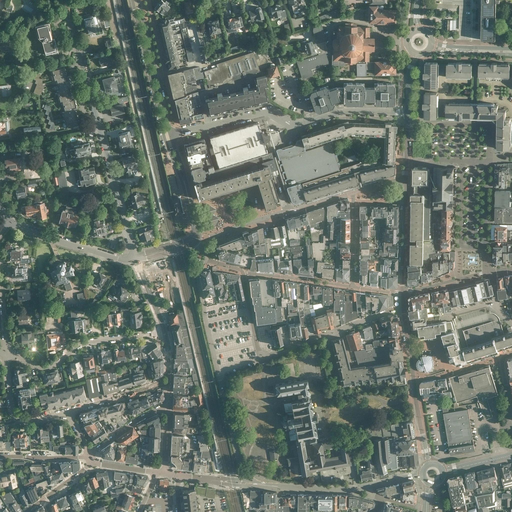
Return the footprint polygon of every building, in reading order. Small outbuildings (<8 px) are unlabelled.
[(159,10),(165,3),(161,0),(161,1),(160,0),(156,0),(153,4),(156,7),(155,8),(158,11),(159,10)] [(288,0),(291,10),(293,10),(295,19),(303,17),(302,15),(307,14),(305,6),(306,6),(304,0),(288,0)] [(499,0),(481,0),(481,40),(495,40),(496,2),(500,2),(499,0)] [(166,1),(165,3),(159,10),(161,11),(160,11),(160,13),(162,14),(164,14),(170,7),(167,4),(168,3),(166,1)] [(189,13),(194,12),(192,5),(191,5),(191,2),(185,3),(186,7),(185,7),(186,15),(189,14),(189,13)] [(274,19),(286,16),(285,10),(281,11),(280,6),(279,5),(278,4),(276,4),(276,6),(276,7),(271,9),(274,19)] [(377,23),(387,23),(387,22),(395,22),(395,19),(396,19),(396,10),(377,10),(377,7),(369,6),(369,22),(377,22),(377,23)] [(257,20),(259,20),(259,18),(263,17),(261,8),(259,7),(256,7),(256,9),(256,10),(254,10),(254,8),(253,8),(250,8),(249,10),(252,20),(256,19),(257,20)] [(319,17),(321,23),(341,15),(338,9),(319,17)] [(91,16),(90,14),(89,14),(84,15),(84,16),(85,19),(84,19),(85,23),(84,23),(85,26),(98,23),(100,22),(101,22),(99,15),(93,16),(93,15),(91,16)] [(234,18),(236,28),(237,32),(239,32),(238,28),(239,28),(239,26),(243,25),(241,16),(240,16),(240,14),(236,14),(237,17),(234,18)] [(186,19),(185,15),(175,17),(175,16),(166,18),(166,20),(163,20),(163,21),(159,22),(160,27),(183,22),(185,21),(185,19),(186,19)] [(236,28),(236,27),(234,18),(231,18),(230,16),(227,17),(227,19),(229,28),(233,28),(234,29),(235,35),(236,34),(237,40),(239,40),(238,34),(237,34),(237,31),(236,28)] [(207,22),(210,32),(208,32),(207,30),(204,31),(208,47),(213,45),(212,39),(215,38),(214,33),(221,32),(218,20),(207,22)] [(187,26),(185,21),(183,22),(160,27),(161,32),(176,29),(179,28),(179,26),(176,27),(175,26),(180,24),(181,28),(187,26)] [(98,23),(85,26),(86,29),(87,29),(88,33),(89,33),(89,34),(96,32),(96,31),(97,31),(97,30),(102,29),(100,22),(98,23)] [(42,42),(46,55),(58,52),(54,38),(53,39),(49,23),(35,26),(38,38),(39,38),(42,42)] [(353,24),(353,23),(349,23),(349,24),(345,24),(345,26),(339,26),(339,28),(338,30),(336,32),(333,31),(333,40),(332,42),(332,44),(333,46),(332,65),(344,65),(344,63),(348,63),(348,64),(352,64),(357,64),(357,76),(367,76),(367,68),(375,68),(375,74),(395,74),(395,68),(394,68),(394,62),(389,62),(389,61),(379,62),(369,62),(369,54),(370,54),(371,53),(372,53),(372,52),(372,51),(372,50),(374,50),(374,38),(369,38),(369,27),(356,27),(356,24),(353,24)] [(302,78),(313,75),(311,69),(328,63),(325,53),(323,45),(325,44),(324,41),(326,41),(321,24),(313,27),(313,30),(315,42),(318,53),(311,55),(297,59),(302,78)] [(180,30),(179,29),(176,29),(161,32),(162,37),(177,34),(177,31),(180,30)] [(180,33),(177,34),(162,37),(163,42),(183,38),(189,36),(188,31),(185,32),(182,33),(180,33)] [(274,49),(288,44),(285,37),(271,41),(274,49)] [(110,38),(105,40),(107,48),(113,47),(110,38)] [(182,40),(184,39),(183,38),(163,42),(165,48),(180,44),(183,43),(182,40)] [(9,41),(9,39),(2,39),(2,40),(0,39),(0,49),(9,49),(13,49),(13,40),(9,41)] [(311,55),(318,53),(315,42),(312,43),(312,41),(307,42),(307,39),(299,42),(302,52),(307,51),(307,54),(311,53),(311,55)] [(180,46),(180,44),(165,48),(166,53),(182,49),(181,46),(180,46)] [(208,59),(209,58),(206,45),(199,47),(202,60),(201,61),(202,63),(208,61),(208,59)] [(182,49),(166,53),(167,58),(182,54),(185,54),(184,48),(182,49)] [(115,63),(112,52),(107,53),(107,52),(102,53),(104,58),(100,59),(102,67),(115,63)] [(256,59),(253,52),(217,64),(218,67),(201,73),(199,67),(193,68),(168,74),(171,85),(196,79),(206,77),(208,84),(205,85),(206,89),(260,71),(256,59)] [(182,54),(167,58),(165,58),(166,63),(183,59),(182,54)] [(289,61),(288,58),(282,59),(281,56),(275,58),(278,65),(289,61)] [(186,59),(183,59),(166,63),(167,69),(174,67),(175,69),(188,65),(186,59)] [(424,72),(424,86),(425,86),(425,87),(438,88),(438,86),(439,86),(439,64),(438,64),(438,62),(425,62),(425,64),(424,64),(424,72)] [(457,63),(449,63),(449,64),(447,64),(447,76),(448,76),(448,77),(471,78),(471,77),(472,77),(472,64),(471,64),(471,63),(462,63),(457,62),(457,63)] [(480,64),(479,64),(479,76),(480,76),(480,77),(487,77),(487,79),(502,79),(502,77),(509,78),(509,77),(510,77),(510,65),(509,65),(509,64),(497,63),(492,63),(480,63),(480,64)] [(52,75),(65,72),(65,71),(66,70),(65,69),(64,68),(64,66),(51,70),(52,75)] [(280,78),(276,66),(269,68),(266,69),(268,75),(269,74),(270,78),(280,78)] [(65,72),(52,75),(54,80),(56,80),(67,77),(66,75),(67,74),(66,73),(65,72)] [(269,81),(269,75),(256,78),(253,79),(255,88),(247,90),(247,87),(242,89),(243,91),(242,92),(242,93),(236,94),(236,93),(230,94),(230,96),(224,97),(223,96),(222,96),(222,93),(217,94),(218,97),(205,100),(209,115),(269,101),(266,88),(268,88),(267,82),(269,81)] [(69,76),(67,77),(56,80),(57,85),(70,82),(70,81),(70,80),(70,79),(69,79),(69,76)] [(114,78),(114,77),(114,76),(103,79),(106,92),(111,91),(111,93),(117,91),(117,89),(116,83),(120,82),(119,77),(114,78)] [(174,98),(197,89),(196,85),(197,85),(196,79),(171,85),(174,98)] [(70,82),(57,85),(58,90),(69,88),(71,87),(71,85),(71,84),(71,83),(70,82)] [(316,114),(335,107),(334,103),(339,101),(344,101),(344,105),(364,105),(365,101),(374,101),(374,105),(395,105),(395,83),(374,83),(374,87),(365,87),(365,83),(344,83),(344,88),(337,88),(329,90),(328,86),(309,92),(316,114)] [(69,88),(58,90),(57,91),(58,96),(71,93),(71,92),(71,91),(71,90),(70,90),(69,88)] [(189,100),(197,99),(200,98),(198,92),(193,94),(174,100),(175,100),(176,104),(182,103),(182,102),(186,101),(189,101),(189,100)] [(424,94),(424,102),(423,102),(423,108),(424,108),(423,116),(425,116),(425,118),(437,118),(437,116),(438,116),(439,94),(437,94),(437,93),(425,92),(425,94),(424,94)] [(59,102),(72,98),(72,96),(72,95),(72,94),(71,93),(58,96),(59,102)] [(112,115),(124,112),(122,103),(129,102),(127,96),(117,99),(118,103),(114,104),(115,106),(110,108),(112,115)] [(72,98),(59,102),(61,101),(63,106),(76,103),(75,103),(76,102),(76,100),(75,100),(74,98),(72,98)] [(191,103),(190,103),(187,104),(186,101),(182,102),(182,103),(176,104),(176,105),(178,110),(183,109),(183,108),(192,106),(191,103)] [(76,103),(63,106),(64,112),(62,112),(75,109),(77,109),(76,106),(77,105),(77,104),(76,103)] [(478,118),(478,103),(476,103),(449,103),(449,104),(446,104),(446,117),(449,117),(449,118),(458,118),(458,119),(463,119),(463,118),(476,118),(478,118)] [(478,103),(478,118),(493,119),(497,122),(496,145),(497,145),(497,149),(510,149),(511,123),(510,123),(510,118),(506,118),(506,110),(498,110),(498,105),(495,105),(495,104),(478,103)] [(76,111),(75,109),(62,112),(64,118),(76,114),(77,113),(77,111),(76,111)] [(179,118),(194,115),(193,110),(178,113),(179,118)] [(194,115),(179,118),(180,123),(180,124),(182,123),(204,118),(203,113),(194,115)] [(76,114),(64,118),(65,123),(78,119),(78,118),(78,117),(77,116),(76,114)] [(66,128),(79,125),(79,123),(79,122),(79,121),(78,120),(78,119),(65,123),(63,124),(64,129),(66,128)] [(396,125),(393,125),(393,123),(390,123),(390,122),(384,122),(384,125),(345,123),(301,137),(302,139),(297,140),(294,146),(282,150),(280,148),(277,150),(276,150),(276,151),(279,160),(280,164),(280,165),(281,166),(282,169),(283,172),(282,173),(283,173),(285,179),(285,180),(286,181),(288,187),(287,187),(287,188),(288,193),(289,194),(291,201),(293,202),(295,203),(305,199),(306,200),(306,201),(312,199),(311,198),(358,185),(357,182),(361,181),(362,182),(394,174),(394,163),(383,163),(379,163),(379,161),(372,160),(371,159),(341,169),(332,140),(347,135),(351,134),(384,135),(383,157),(394,157),(395,131),(396,131),(396,125)] [(219,168),(248,159),(268,153),(265,145),(267,144),(266,142),(267,141),(270,140),(268,133),(265,134),(265,133),(264,133),(264,132),(261,133),(260,128),(258,123),(210,137),(213,147),(209,148),(211,153),(214,152),(219,168)] [(120,142),(131,139),(129,131),(123,132),(122,132),(122,131),(121,131),(120,131),(119,131),(119,132),(118,132),(118,133),(118,134),(120,142)] [(285,189),(287,188),(287,187),(288,187),(286,181),(285,180),(285,179),(283,173),(282,173),(283,172),(282,169),(281,166),(280,165),(280,164),(279,160),(276,151),(274,145),(270,132),(269,133),(268,133),(270,140),(275,155),(273,156),(273,159),(277,169),(283,189),(285,189)] [(131,139),(120,142),(119,142),(120,147),(121,146),(122,150),(127,148),(126,148),(133,146),(131,139)] [(200,153),(207,151),(206,146),(204,139),(192,142),(185,145),(187,155),(197,152),(200,151),(200,153)] [(84,144),(84,142),(83,141),(80,142),(79,143),(79,145),(74,146),(75,149),(74,150),(74,149),(69,150),(71,158),(76,157),(75,155),(76,155),(77,158),(83,156),(82,155),(91,153),(90,149),(92,149),(91,146),(90,146),(89,143),(84,144)] [(197,152),(187,155),(189,165),(193,164),(193,163),(204,160),(203,158),(209,157),(207,151),(200,153),(200,151),(197,152)] [(268,153),(248,159),(251,168),(207,181),(206,179),(204,180),(205,182),(202,183),(201,181),(195,183),(195,185),(199,200),(258,182),(258,184),(266,209),(267,211),(271,209),(276,208),(275,206),(280,204),(270,173),(272,172),(271,170),(277,169),(273,159),(273,156),(272,153),(268,154),(268,153)] [(140,165),(140,164),(140,162),(139,162),(139,161),(136,162),(136,163),(135,163),(134,158),(133,158),(133,155),(126,157),(127,160),(123,161),(125,166),(126,166),(126,167),(125,167),(125,168),(125,170),(126,171),(127,171),(128,175),(129,175),(131,175),(132,173),(131,170),(139,168),(138,166),(140,165)] [(16,158),(15,157),(14,157),(14,158),(14,159),(6,160),(8,170),(10,170),(11,175),(17,174),(16,169),(19,169),(19,172),(24,171),(23,167),(24,167),(22,157),(21,158),(21,157),(16,158)] [(207,165),(190,169),(194,182),(210,177),(208,172),(209,171),(214,170),(211,158),(208,159),(206,161),(207,161),(207,165)] [(207,161),(206,161),(206,159),(204,160),(193,163),(193,164),(189,165),(190,169),(207,165),(207,161)] [(495,166),(495,175),(497,175),(497,174),(511,174),(511,163),(510,164),(504,164),(500,164),(500,165),(497,165),(497,166),(495,166)] [(413,195),(432,195),(432,182),(430,180),(429,180),(429,170),(428,170),(428,168),(426,168),(427,167),(421,167),(420,166),(420,167),(419,167),(414,167),(414,169),(413,169),(413,170),(411,170),(411,174),(411,179),(411,182),(411,184),(413,184),(413,185),(413,195)] [(95,173),(94,167),(86,168),(86,167),(83,168),(83,169),(76,170),(77,176),(79,176),(80,180),(77,180),(78,186),(86,185),(88,185),(88,184),(96,183),(94,173),(95,173)] [(41,179),(39,168),(32,170),(34,180),(41,179)] [(433,209),(439,209),(453,209),(453,194),(454,194),(454,193),(453,193),(454,183),(454,182),(454,173),(454,168),(449,168),(434,168),(433,209)] [(61,193),(69,191),(64,171),(57,172),(61,193)] [(312,199),(306,201),(306,202),(306,203),(395,177),(395,175),(394,174),(362,182),(361,181),(357,182),(358,185),(311,198),(312,199)] [(41,181),(41,179),(34,180),(27,181),(28,185),(19,186),(19,188),(16,188),(17,195),(18,199),(22,198),(22,197),(27,196),(27,197),(30,197),(29,189),(30,188),(30,186),(38,185),(37,182),(41,181)] [(145,193),(148,192),(146,185),(131,189),(133,196),(132,196),(133,200),(132,200),(133,203),(131,203),(133,207),(134,207),(140,205),(144,204),(143,200),(146,200),(145,193)] [(511,196),(510,196),(510,191),(495,191),(495,207),(510,207),(510,201),(511,201),(511,196)] [(289,194),(288,193),(291,201),(295,203),(306,200),(305,199),(295,203),(293,202),(291,201),(289,194)] [(178,196),(178,195),(172,197),(176,216),(182,215),(182,214),(185,213),(181,196),(178,196)] [(436,253),(433,241),(433,240),(433,239),(431,239),(432,195),(413,195),(412,244),(410,244),(410,264),(410,265),(422,264),(428,263),(431,263),(431,262),(430,262),(429,254),(436,253)] [(338,212),(349,212),(348,199),(343,199),(343,200),(340,201),(338,201),(338,203),(338,212)] [(36,202),(38,217),(39,217),(39,218),(42,218),(42,217),(46,216),(46,214),(49,214),(48,209),(46,210),(45,204),(44,205),(44,203),(42,203),(42,201),(36,202)] [(38,217),(36,202),(34,203),(34,204),(29,204),(29,205),(22,207),(24,215),(34,213),(34,216),(33,217),(35,219),(36,217),(38,217)] [(337,223),(337,218),(337,215),(338,215),(338,212),(338,203),(327,206),(327,209),(327,218),(327,221),(328,221),(334,221),(333,223),(337,223)] [(212,217),(213,215),(213,214),(214,211),(213,207),(208,205),(204,212),(210,216),(212,217)] [(389,205),(389,206),(359,205),(359,212),(370,212),(370,216),(370,219),(379,219),(378,225),(378,226),(398,226),(398,206),(389,205)] [(66,226),(72,208),(67,206),(65,210),(63,209),(62,211),(61,214),(57,214),(55,220),(60,222),(59,224),(66,226)] [(320,234),(322,234),(323,229),(324,220),(324,210),(324,207),(306,212),(306,213),(309,223),(309,225),(310,228),(311,233),(312,241),(319,241),(320,234)] [(511,207),(510,207),(495,207),(495,222),(511,222),(511,207)] [(78,224),(80,220),(78,219),(79,216),(78,216),(78,214),(76,213),(76,212),(75,211),(76,209),(72,208),(66,226),(71,228),(72,227),(73,225),(75,225),(76,223),(78,224)] [(304,229),(307,228),(310,228),(309,225),(309,223),(306,213),(300,215),(303,228),(304,229)] [(94,227),(105,224),(102,214),(96,216),(97,218),(94,219),(94,220),(88,221),(89,225),(93,224),(94,227)] [(212,217),(210,216),(206,221),(214,226),(217,220),(216,216),(213,215),(212,217)] [(298,234),(299,237),(304,236),(304,231),(304,229),(303,228),(300,215),(294,217),(297,229),(298,234)] [(297,229),(294,217),(293,217),(285,219),(289,233),(288,235),(289,239),(289,240),(290,245),(299,244),(299,238),(298,237),(299,237),(298,234),(297,229)] [(340,223),(337,223),(333,223),(334,221),(328,221),(327,230),(336,230),(336,227),(336,225),(340,225),(340,223)] [(154,225),(153,222),(146,224),(147,228),(139,231),(140,234),(141,234),(143,240),(144,243),(151,240),(150,238),(150,237),(154,236),(152,230),(155,229),(154,225)] [(290,246),(290,245),(289,240),(289,239),(287,240),(284,225),(282,225),(283,223),(282,222),(280,226),(279,226),(279,227),(278,227),(280,243),(281,247),(281,248),(284,248),(286,247),(290,246)] [(105,224),(94,227),(93,228),(92,228),(93,230),(91,230),(90,232),(91,235),(92,236),(94,235),(94,236),(98,235),(103,234),(107,232),(106,228),(108,228),(107,225),(105,225),(105,224)] [(280,243),(278,227),(276,227),(276,226),(271,226),(271,227),(271,228),(269,228),(270,237),(271,248),(278,247),(281,247),(280,243)] [(397,241),(397,232),(397,228),(396,227),(383,227),(382,241),(397,241)] [(507,227),(495,227),(495,240),(511,240),(511,237),(511,229),(507,230),(507,227)] [(264,238),(263,228),(257,230),(259,242),(259,244),(260,251),(263,270),(268,271),(266,255),(266,251),(264,238)] [(251,232),(249,233),(247,230),(242,232),(243,235),(247,244),(247,245),(249,244),(249,243),(253,242),(253,240),(251,232)] [(253,244),(259,244),(259,242),(257,230),(251,232),(253,240),(253,242),(253,244)] [(336,234),(336,232),(336,230),(327,230),(327,234),(329,239),(333,239),(333,235),(334,235),(334,234),(336,234)] [(243,235),(238,237),(242,246),(243,246),(244,247),(246,246),(246,245),(247,244),(243,235)] [(242,246),(238,237),(233,239),(237,248),(238,247),(239,248),(241,248),(241,247),(242,246)] [(274,271),(273,259),(272,254),(272,249),(271,248),(270,237),(264,238),(266,251),(266,255),(268,271),(274,271)] [(312,257),(311,244),(310,245),(310,238),(305,238),(306,245),(307,255),(307,258),(308,266),(307,266),(308,270),(307,270),(307,276),(314,276),(312,257)] [(237,248),(233,239),(228,241),(231,248),(232,248),(233,248),(234,248),(235,249),(237,248)] [(340,257),(342,257),(349,257),(349,252),(349,248),(349,241),(340,241),(336,241),(336,247),(338,247),(340,248),(340,257)] [(397,257),(397,252),(397,242),(379,241),(379,242),(379,244),(379,245),(379,256),(393,257),(393,256),(394,256),(394,257),(397,257)] [(311,244),(312,257),(317,257),(317,260),(314,260),(315,277),(321,278),(321,277),(321,278),(322,265),(323,265),(324,261),(324,254),(325,249),(325,242),(320,242),(312,243),(312,244),(311,244)] [(495,245),(494,247),(493,262),(495,264),(504,262),(504,257),(504,242),(498,242),(498,245),(499,245),(499,247),(498,245),(495,245)] [(253,244),(255,254),(255,255),(256,269),(263,270),(260,251),(259,244),(253,244)] [(227,251),(227,249),(226,248),(219,246),(219,245),(215,246),(215,247),(214,247),(214,248),(215,249),(215,250),(216,250),(217,250),(217,254),(217,255),(217,256),(217,257),(218,257),(222,258),(223,255),(227,251)] [(302,266),(300,251),(300,246),(300,245),(290,246),(290,247),(291,252),(292,252),(293,259),(293,263),(294,264),(295,274),(302,275),(301,266),(302,266)] [(307,276),(307,270),(308,270),(307,266),(308,266),(307,258),(307,255),(306,245),(300,246),(300,251),(302,266),(301,266),(302,275),(307,276)] [(285,260),(287,273),(293,273),(294,274),(291,252),(290,247),(290,246),(286,247),(284,248),(286,259),(285,260)] [(276,271),(281,272),(278,249),(278,247),(271,248),(272,249),(272,250),(272,254),(273,259),(274,258),(276,271)] [(278,249),(281,272),(287,273),(285,260),(286,259),(284,248),(281,248),(281,247),(278,247),(278,249)] [(15,263),(19,263),(25,263),(29,262),(32,262),(32,258),(29,258),(23,258),(22,255),(23,255),(23,252),(22,251),(20,252),(20,249),(19,249),(19,248),(15,249),(15,250),(11,250),(12,252),(11,252),(11,259),(15,259),(15,263)] [(229,251),(227,251),(223,255),(222,258),(227,260),(229,255),(230,255),(231,250),(229,250),(229,251)] [(233,251),(231,250),(230,255),(229,255),(227,260),(233,262),(235,252),(235,253),(233,252),(233,251)] [(439,276),(438,252),(441,252),(441,251),(440,251),(440,250),(436,250),(437,253),(430,254),(431,262),(433,262),(433,265),(433,278),(439,276)] [(235,252),(233,262),(239,263),(242,251),(240,251),(239,252),(238,252),(235,252)] [(242,251),(239,263),(244,265),(247,254),(244,253),(244,252),(242,251)] [(324,261),(323,265),(322,265),(321,278),(327,278),(332,279),(333,273),(334,259),(329,259),(330,254),(324,254),(324,261)] [(393,259),(393,257),(390,257),(390,258),(381,258),(380,268),(380,271),(387,271),(397,271),(397,270),(397,259),(393,259)] [(67,267),(65,263),(65,262),(64,261),(63,262),(60,264),(57,265),(59,268),(54,270),(54,271),(51,272),(53,278),(55,277),(57,283),(63,280),(66,288),(67,291),(72,289),(67,276),(74,274),(73,271),(74,270),(74,268),(72,267),(71,268),(71,265),(67,267)] [(24,268),(23,267),(17,268),(17,266),(13,267),(13,272),(13,274),(12,274),(12,275),(12,277),(13,278),(19,277),(20,278),(22,278),(23,277),(25,277),(25,273),(24,273),(24,271),(24,270),(24,268)] [(205,297),(216,295),(209,269),(199,271),(205,297)] [(422,269),(416,270),(408,271),(408,278),(419,277),(419,272),(422,271),(422,269)] [(222,288),(222,287),(223,287),(222,283),(225,282),(223,272),(212,271),(215,284),(216,289),(218,295),(218,296),(219,296),(219,298),(222,297),(223,298),(221,298),(222,303),(225,302),(229,302),(226,290),(224,291),(223,288),(222,288)] [(365,273),(359,272),(359,281),(360,283),(367,284),(367,271),(365,271),(365,273)] [(378,271),(378,272),(378,276),(379,276),(379,286),(387,287),(387,271),(380,271),(378,271)] [(396,274),(397,271),(387,271),(387,287),(388,287),(395,288),(397,286),(397,274),(396,274)] [(226,290),(229,302),(229,301),(236,300),(231,274),(223,272),(225,282),(226,290)] [(96,280),(93,279),(90,283),(96,287),(96,286),(97,287),(98,286),(98,287),(99,285),(101,286),(104,280),(104,281),(105,281),(106,280),(106,279),(106,278),(106,277),(100,273),(96,280)] [(240,275),(231,274),(236,300),(239,299),(240,300),(244,299),(240,276),(240,275)] [(272,284),(272,279),(268,278),(263,278),(259,277),(259,278),(262,305),(263,318),(255,319),(256,324),(276,322),(274,302),(273,283),(272,284)] [(422,283),(422,277),(407,279),(407,284),(408,286),(420,284),(422,283)] [(511,294),(508,294),(508,291),(506,291),(505,286),(504,286),(503,277),(497,278),(499,298),(504,298),(505,298),(508,298),(511,297),(511,294)] [(259,278),(249,279),(251,297),(251,296),(252,303),(253,303),(254,310),(255,319),(263,318),(262,305),(259,278)] [(281,299),(279,280),(272,279),(272,284),(273,283),(274,302),(276,322),(283,321),(280,299),(281,299)] [(477,298),(494,294),(492,284),(491,284),(489,279),(476,282),(476,284),(451,290),(451,291),(449,292),(451,307),(453,306),(478,300),(477,298)] [(290,281),(283,280),(286,305),(287,313),(292,312),(292,309),(290,281)] [(306,321),(303,311),(303,306),(303,301),(300,302),(300,300),(303,300),(302,283),(296,282),(297,312),(298,311),(302,337),(303,339),(309,337),(308,335),(306,321)] [(325,287),(321,286),(311,284),(311,301),(313,301),(313,304),(319,303),(321,302),(324,309),(326,309),(334,307),(334,295),(332,295),(332,287),(325,286),(325,287)] [(29,290),(34,290),(34,285),(25,285),(25,290),(17,290),(18,301),(30,300),(29,290)] [(114,300),(120,304),(123,304),(128,298),(126,297),(129,293),(121,287),(118,291),(114,287),(109,293),(114,297),(114,296),(116,298),(114,300)] [(344,322),(350,320),(357,317),(355,291),(344,289),(344,322)] [(446,303),(450,302),(448,289),(441,290),(443,302),(444,307),(444,311),(445,313),(451,312),(451,310),(445,311),(445,307),(447,307),(446,303)] [(433,307),(437,307),(437,306),(443,305),(443,307),(444,311),(444,307),(443,302),(441,290),(432,292),(433,299),(432,299),(433,303),(432,303),(433,307)] [(365,293),(359,292),(361,309),(358,309),(358,313),(359,313),(360,319),(367,316),(366,314),(365,293)] [(83,293),(77,294),(78,300),(79,300),(80,304),(86,303),(85,297),(84,297),(83,293)] [(427,307),(433,307),(432,303),(431,300),(428,300),(428,299),(430,299),(429,293),(410,297),(409,298),(409,299),(410,310),(427,307)] [(389,297),(377,295),(378,301),(376,301),(377,304),(375,305),(375,312),(389,306),(389,297)] [(115,313),(115,310),(115,307),(112,308),(114,323),(116,323),(116,325),(120,325),(119,323),(120,323),(120,320),(122,320),(122,318),(121,312),(115,313)] [(334,324),(334,307),(326,309),(327,314),(324,314),(327,328),(333,327),(334,327),(334,324)] [(437,307),(433,307),(427,307),(410,310),(408,310),(410,319),(420,318),(420,317),(426,316),(426,317),(435,316),(435,317),(441,316),(440,307),(437,307)] [(131,320),(140,319),(142,319),(142,314),(141,314),(141,312),(136,312),(136,309),(130,310),(131,320)] [(78,318),(77,310),(71,311),(72,316),(68,317),(68,321),(68,322),(68,324),(69,325),(69,326),(72,325),(73,331),(74,332),(77,332),(78,331),(78,330),(78,329),(79,329),(78,318)] [(79,316),(84,316),(83,310),(77,310),(78,318),(79,329),(81,328),(81,330),(81,331),(82,331),(85,331),(85,330),(86,329),(85,324),(89,323),(88,319),(85,319),(84,319),(84,317),(79,318),(79,316)] [(298,311),(297,312),(292,312),(287,313),(288,320),(289,324),(289,331),(290,338),(296,337),(296,338),(302,337),(298,311)] [(308,335),(314,334),(314,333),(313,326),(311,319),(309,311),(303,311),(306,321),(308,335)] [(28,322),(28,318),(30,318),(30,312),(22,313),(22,316),(18,316),(19,325),(25,325),(25,326),(28,325),(28,322)] [(179,322),(171,324),(174,339),(175,343),(174,374),(186,374),(191,374),(190,369),(192,369),(192,368),(195,368),(193,357),(183,312),(177,314),(179,322)] [(170,322),(171,324),(179,322),(177,314),(169,316),(169,318),(170,322)] [(314,333),(314,332),(321,331),(320,330),(327,329),(327,328),(324,314),(323,314),(324,315),(317,316),(317,317),(311,319),(313,326),(314,333)] [(378,320),(379,323),(381,322),(382,325),(384,324),(386,323),(397,321),(396,314),(387,315),(387,316),(384,317),(379,318),(380,319),(378,320)] [(435,319),(434,317),(427,317),(424,319),(412,320),(413,327),(418,327),(418,324),(440,320),(439,317),(435,317),(436,319),(435,319)] [(418,327),(413,327),(413,329),(416,328),(417,330),(419,330),(420,338),(442,335),(442,337),(447,353),(450,362),(456,366),(498,353),(498,351),(511,346),(511,331),(509,332),(504,334),(492,337),(492,338),(468,346),(461,348),(455,328),(454,329),(451,321),(447,321),(446,320),(440,320),(418,324),(418,327)] [(271,334),(272,338),(272,339),(273,339),(274,344),(276,344),(276,345),(283,343),(281,332),(289,331),(289,324),(279,326),(270,328),(271,334)] [(358,331),(346,335),(351,351),(362,347),(362,348),(365,348),(364,342),(365,342),(365,341),(371,340),(371,339),(373,339),(372,330),(370,325),(362,328),(363,330),(359,332),(358,331)] [(384,336),(385,336),(388,335),(399,334),(398,327),(387,329),(375,331),(376,337),(384,336)] [(35,350),(34,336),(34,330),(22,331),(23,340),(22,340),(22,343),(28,342),(28,348),(30,347),(30,350),(35,350)] [(52,336),(48,336),(49,348),(57,348),(57,343),(64,343),(63,335),(60,335),(60,331),(52,331),(52,336)] [(373,346),(391,344),(390,342),(391,342),(391,341),(400,339),(399,334),(388,335),(385,336),(386,338),(372,340),(373,346)] [(349,366),(342,337),(341,338),(331,340),(333,348),(338,369),(339,369),(339,371),(341,386),(364,382),(364,383),(387,379),(388,386),(405,383),(404,376),(405,376),(403,366),(402,367),(401,359),(387,361),(387,363),(365,367),(365,366),(350,368),(349,366)] [(401,348),(401,346),(400,339),(391,341),(391,342),(390,342),(391,344),(373,346),(372,346),(371,343),(371,340),(365,341),(365,342),(365,344),(366,349),(385,347),(387,347),(392,347),(401,348)] [(143,354),(140,355),(140,356),(140,361),(140,364),(144,363),(148,363),(162,359),(161,354),(162,353),(158,348),(158,347),(156,343),(141,346),(143,354)] [(133,348),(128,348),(129,354),(127,355),(128,357),(130,357),(130,358),(130,360),(134,359),(134,357),(140,356),(140,355),(139,349),(138,349),(138,347),(134,348),(134,349),(133,349),(133,348)] [(385,347),(366,349),(354,351),(358,365),(387,361),(401,359),(403,359),(401,348),(392,347),(387,347),(385,347)] [(118,350),(118,349),(117,349),(115,349),(114,350),(114,351),(116,362),(120,361),(120,359),(125,358),(126,364),(125,364),(126,368),(130,367),(129,363),(128,357),(127,355),(125,356),(124,350),(118,351),(118,350)] [(101,352),(103,362),(111,361),(110,358),(111,358),(110,351),(101,352)] [(85,367),(95,366),(93,356),(93,355),(87,356),(87,355),(84,355),(84,356),(84,357),(85,367)] [(418,365),(418,366),(419,367),(419,368),(421,369),(422,370),(423,370),(425,370),(425,372),(427,372),(427,371),(429,370),(430,369),(432,368),(432,366),(433,364),(432,362),(431,360),(430,358),(432,357),(429,355),(429,357),(427,356),(425,356),(423,356),(421,357),(422,359),(420,360),(419,361),(419,362),(418,363),(418,365)] [(162,359),(148,363),(148,365),(151,364),(153,370),(148,372),(150,376),(152,375),(153,379),(162,376),(162,375),(161,371),(162,370),(163,369),(162,365),(163,364),(162,359)] [(72,378),(85,375),(84,369),(82,370),(80,362),(71,363),(71,365),(70,365),(70,367),(69,369),(69,373),(70,373),(71,377),(72,378)] [(477,395),(478,396),(479,399),(479,400),(489,397),(489,398),(492,397),(492,396),(499,394),(490,365),(449,377),(454,391),(457,402),(477,395)] [(333,380),(330,367),(325,368),(327,381),(333,380)] [(26,369),(20,370),(20,369),(15,370),(16,375),(20,375),(21,379),(22,378),(22,377),(25,376),(25,374),(27,373),(28,373),(29,372),(28,370),(27,369),(26,369)] [(138,383),(141,383),(137,369),(134,370),(135,373),(136,375),(132,376),(133,376),(131,377),(133,385),(135,384),(136,386),(139,385),(138,383)] [(137,369),(141,383),(143,382),(143,383),(146,383),(146,381),(144,372),(140,373),(139,369),(137,369)] [(53,372),(50,373),(53,382),(63,380),(61,372),(58,373),(57,371),(58,371),(57,370),(53,372)] [(99,375),(98,375),(90,376),(85,377),(89,399),(105,394),(120,389),(117,380),(116,378),(122,376),(121,374),(120,370),(115,371),(112,371),(105,373),(100,375),(99,375)] [(53,382),(50,373),(48,373),(43,373),(43,375),(44,375),(44,376),(41,377),(42,384),(53,382)] [(125,387),(128,387),(133,385),(131,377),(131,374),(129,374),(126,374),(124,375),(125,378),(127,383),(124,383),(125,387)] [(21,379),(20,375),(16,375),(17,381),(16,382),(16,383),(15,383),(15,384),(15,385),(16,386),(17,386),(17,387),(27,385),(25,378),(22,378),(21,379)] [(123,379),(122,378),(122,376),(116,378),(117,380),(120,389),(121,389),(122,390),(124,389),(124,388),(125,387),(124,383),(127,383),(125,378),(123,379)] [(302,474),(310,473),(309,471),(311,471),(319,470),(333,467),(333,468),(335,468),(337,468),(337,467),(350,464),(349,456),(347,445),(346,445),(346,441),(340,442),(340,440),(313,444),(314,455),(316,454),(317,458),(315,459),(315,460),(310,461),(309,456),(307,456),(303,438),(308,437),(309,440),(310,440),(311,442),(313,442),(313,440),(316,439),(315,436),(317,435),(314,420),(317,419),(317,420),(318,419),(317,419),(316,414),(317,413),(316,412),(315,413),(313,414),(307,379),(297,381),(296,380),(288,381),(288,383),(285,383),(284,382),(276,384),(276,385),(275,385),(277,394),(301,390),(302,392),(296,393),(297,396),(301,395),(301,396),(302,399),(291,402),(284,403),(285,412),(289,415),(293,414),(293,416),(288,417),(287,416),(287,415),(287,414),(286,415),(283,415),(282,415),(283,416),(283,419),(283,420),(283,421),(281,421),(282,421),(283,423),(282,423),(282,424),(283,423),(284,424),(284,425),(285,425),(285,428),(284,429),(285,429),(288,428),(289,429),(290,428),(289,427),(289,426),(289,425),(295,424),(295,427),(292,428),(289,432),(290,440),(281,442),(282,446),(290,445),(291,449),(293,449),(294,457),(287,458),(290,476),(302,474)] [(49,406),(50,408),(52,407),(52,408),(53,409),(54,409),(87,400),(83,385),(79,386),(80,388),(54,395),(53,391),(39,395),(43,408),(49,406)] [(196,396),(198,406),(204,405),(200,390),(201,390),(199,385),(196,386),(196,388),(192,388),(191,387),(191,396),(194,396),(196,396)] [(436,386),(429,386),(420,387),(421,393),(423,394),(424,394),(440,393),(443,393),(443,390),(448,389),(447,386),(447,385),(443,386),(439,386),(436,386)] [(35,387),(20,390),(21,395),(18,395),(20,407),(21,407),(21,408),(25,408),(25,407),(25,406),(25,405),(27,405),(27,403),(31,402),(30,395),(36,394),(35,387)] [(161,391),(161,390),(157,391),(158,392),(151,395),(150,392),(146,393),(147,397),(150,406),(151,406),(150,405),(165,399),(163,390),(161,391)] [(191,401),(188,401),(188,396),(173,395),(173,405),(189,406),(192,406),(194,406),(198,406),(196,396),(194,396),(194,400),(191,401)] [(142,399),(142,400),(144,405),(141,406),(142,410),(145,409),(145,408),(150,406),(147,397),(147,396),(147,397),(142,399)] [(141,405),(139,401),(138,399),(128,403),(130,409),(141,405)] [(141,405),(130,409),(128,410),(130,416),(132,415),(132,414),(136,412),(136,413),(140,411),(142,410),(141,406),(144,405),(142,400),(139,401),(141,405)] [(105,421),(106,422),(107,422),(107,421),(107,419),(108,419),(108,422),(111,425),(109,427),(112,431),(117,428),(118,428),(119,427),(120,426),(121,425),(122,425),(124,424),(124,423),(129,419),(126,415),(124,416),(123,415),(122,411),(127,410),(125,402),(122,403),(122,402),(119,403),(118,403),(116,403),(115,404),(112,405),(112,406),(108,407),(108,406),(104,407),(103,407),(102,407),(101,408),(97,409),(93,411),(92,410),(88,411),(88,410),(80,413),(80,414),(79,415),(79,416),(80,417),(81,418),(81,419),(82,419),(84,422),(91,419),(92,421),(88,423),(88,424),(95,422),(96,424),(99,422),(97,419),(104,416),(105,421)] [(450,453),(475,449),(468,409),(443,413),(450,453)] [(154,424),(152,424),(152,426),(160,426),(161,416),(158,414),(155,415),(156,418),(156,423),(154,424)] [(154,424),(156,423),(156,418),(155,415),(146,419),(148,424),(149,426),(150,426),(152,426),(152,424),(154,424)] [(148,424),(146,419),(146,418),(137,424),(140,428),(145,425),(145,426),(148,424)] [(414,436),(412,420),(406,421),(406,422),(390,424),(391,425),(382,426),(382,429),(373,430),(374,438),(383,436),(406,433),(406,437),(414,436)] [(95,422),(88,424),(84,427),(87,431),(92,428),(93,429),(100,424),(99,422),(96,424),(95,422)] [(58,435),(63,434),(62,424),(57,424),(57,425),(56,425),(56,424),(52,425),(52,427),(52,435),(57,435),(57,436),(58,436),(58,435)] [(92,428),(87,431),(88,432),(88,433),(88,435),(89,435),(90,435),(100,429),(99,428),(102,426),(100,424),(93,429),(92,428)] [(160,437),(160,426),(152,426),(150,426),(150,430),(141,430),(140,429),(137,431),(140,436),(140,437),(150,437),(160,437)] [(108,429),(105,430),(103,427),(98,431),(103,438),(108,434),(107,434),(110,432),(108,429)] [(133,427),(128,431),(133,439),(138,435),(133,427)] [(205,435),(203,428),(199,427),(196,427),(192,427),(192,433),(192,434),(195,434),(195,438),(196,438),(196,442),(197,443),(197,447),(198,447),(198,451),(200,451),(202,451),(208,450),(209,450),(205,435)] [(39,441),(49,440),(48,430),(42,430),(42,428),(38,429),(38,436),(37,436),(36,437),(37,440),(39,440),(39,441)] [(98,431),(91,436),(89,437),(92,440),(92,442),(93,443),(94,444),(95,443),(100,440),(100,441),(103,438),(98,431)] [(128,431),(123,434),(128,441),(128,442),(133,439),(128,431)] [(26,434),(26,433),(26,432),(23,432),(22,433),(19,433),(20,445),(27,445),(29,445),(29,435),(28,434),(26,434)] [(16,433),(13,433),(13,434),(13,437),(12,437),(13,439),(11,439),(11,445),(12,450),(15,450),(15,446),(20,445),(19,433),(16,433)] [(128,441),(123,434),(117,439),(120,442),(121,441),(122,443),(125,444),(128,441)] [(398,438),(372,440),(375,457),(377,465),(377,467),(385,465),(386,468),(391,467),(391,470),(398,468),(396,454),(398,454),(398,453),(401,453),(401,454),(403,455),(404,455),(406,454),(406,453),(407,453),(407,455),(410,455),(411,466),(414,468),(416,468),(418,465),(416,439),(413,439),(413,437),(407,438),(408,438),(403,439),(402,435),(398,435),(398,438)] [(160,437),(150,437),(140,437),(141,441),(142,445),(142,447),(142,449),(148,449),(149,445),(149,441),(152,441),(152,442),(160,442),(160,437)] [(118,442),(114,441),(101,450),(101,452),(101,456),(103,458),(114,460),(114,459),(115,459),(118,442)] [(118,442),(115,459),(116,459),(116,460),(124,461),(124,459),(125,454),(126,445),(119,444),(119,443),(118,442)] [(53,446),(54,451),(59,452),(59,454),(70,454),(70,446),(70,444),(70,443),(66,443),(60,444),(60,445),(53,446)] [(152,454),(153,450),(148,449),(142,449),(142,447),(139,447),(138,451),(138,454),(138,457),(141,457),(151,458),(151,454),(152,454)] [(208,461),(211,461),(209,453),(208,450),(202,451),(201,458),(198,472),(205,473),(206,468),(208,468),(209,463),(208,463),(208,461)] [(269,451),(270,460),(278,460),(276,450),(269,451)] [(146,466),(150,467),(151,462),(150,462),(151,458),(141,457),(138,457),(138,454),(135,454),(134,456),(128,455),(126,455),(125,461),(136,463),(135,465),(140,466),(139,466),(146,467),(146,466)] [(183,455),(179,455),(177,455),(176,456),(171,455),(171,460),(172,460),(172,462),(173,463),(175,465),(177,467),(181,468),(182,463),(183,463),(184,458),(184,455),(183,455)] [(198,472),(201,458),(197,457),(197,455),(195,455),(194,457),(192,471),(198,472)] [(367,480),(372,479),(370,468),(374,467),(372,455),(365,456),(366,459),(367,468),(365,469),(367,480)] [(182,463),(181,468),(181,469),(190,470),(192,459),(189,458),(189,459),(184,458),(183,463),(182,463)] [(80,467),(80,460),(68,461),(59,461),(60,464),(62,464),(62,471),(72,470),(73,472),(80,467)] [(56,473),(62,471),(61,468),(58,461),(51,462),(53,466),(50,467),(51,470),(53,469),(54,471),(55,470),(56,473)] [(45,473),(50,472),(46,462),(41,462),(42,465),(42,467),(43,466),(45,473)] [(511,486),(511,468),(510,463),(500,466),(503,478),(501,478),(504,488),(511,486)] [(49,487),(46,481),(46,480),(42,481),(40,475),(44,473),(42,470),(44,470),(42,467),(42,465),(32,465),(30,465),(36,483),(41,496),(49,491),(48,488),(49,487)] [(387,472),(386,468),(385,465),(377,467),(379,474),(387,472)] [(502,500),(501,498),(501,491),(497,491),(496,486),(497,486),(497,484),(495,479),(497,479),(494,467),(488,469),(493,490),(495,490),(496,500),(502,500)] [(367,480),(365,469),(361,469),(360,468),(359,468),(359,470),(358,470),(359,478),(361,478),(361,481),(367,480)] [(488,469),(481,470),(482,472),(478,473),(479,480),(482,480),(482,481),(479,482),(481,488),(480,488),(481,492),(493,490),(488,469)] [(96,480),(97,481),(98,481),(99,488),(110,486),(107,470),(96,472),(98,479),(96,480)] [(46,481),(49,487),(49,488),(51,488),(52,488),(53,486),(56,485),(57,484),(56,482),(53,474),(52,474),(51,471),(50,472),(45,473),(44,474),(45,477),(47,476),(49,480),(46,481)] [(62,471),(56,473),(53,474),(56,482),(60,481),(60,483),(65,479),(62,471)] [(116,493),(122,492),(121,488),(124,487),(126,482),(127,476),(128,473),(114,471),(114,476),(114,478),(116,478),(115,483),(117,483),(117,486),(115,486),(115,487),(116,493)] [(475,471),(465,474),(467,483),(468,483),(468,484),(466,485),(467,489),(466,489),(468,496),(473,496),(474,495),(474,493),(475,493),(481,492),(481,488),(480,488),(479,489),(477,482),(476,482),(476,481),(477,481),(475,471)] [(0,485),(0,487),(10,484),(11,487),(16,486),(14,473),(6,475),(0,476),(0,485)] [(121,488),(122,492),(132,490),(132,486),(131,486),(132,483),(133,473),(128,473),(127,476),(126,482),(124,487),(121,488)] [(148,476),(140,474),(138,485),(144,486),(149,478),(148,476)] [(463,483),(462,480),(464,480),(462,474),(450,477),(448,480),(449,486),(453,505),(465,502),(464,499),(468,498),(469,503),(475,501),(473,496),(468,496),(466,489),(465,489),(464,484),(464,483),(463,483)] [(98,485),(97,481),(96,480),(95,476),(89,478),(91,487),(98,485)] [(32,483),(27,485),(24,487),(31,503),(39,497),(36,491),(38,490),(36,485),(34,479),(30,481),(32,483)] [(160,480),(157,480),(157,482),(156,482),(154,487),(160,488),(159,493),(166,493),(166,490),(168,490),(169,480),(168,480),(168,479),(164,479),(164,480),(160,480)] [(92,492),(91,491),(88,480),(82,482),(82,483),(82,484),(85,493),(88,492),(88,493),(92,492)] [(410,486),(415,485),(414,481),(413,480),(402,483),(403,490),(411,488),(410,486)] [(393,493),(400,492),(398,484),(385,487),(386,494),(387,493),(387,495),(393,497),(393,493)] [(207,488),(195,486),(194,489),(183,490),(184,511),(197,511),(195,494),(206,495),(206,497),(214,498),(215,489),(207,488),(207,487),(207,488)] [(27,505),(29,504),(29,503),(30,502),(25,493),(26,493),(24,489),(20,491),(20,492),(18,493),(24,505),(25,505),(27,505)] [(79,490),(79,489),(78,489),(76,490),(76,491),(74,492),(80,504),(80,505),(83,504),(81,499),(86,497),(84,493),(82,494),(80,490),(79,490)] [(260,503),(260,498),(260,490),(249,490),(249,493),(249,495),(250,495),(250,498),(255,498),(255,504),(251,504),(251,509),(255,509),(255,508),(259,507),(259,503),(260,503)] [(474,495),(476,501),(477,507),(477,508),(478,511),(489,511),(489,508),(495,506),(495,509),(502,509),(502,500),(496,500),(495,490),(493,490),(481,492),(475,493),(474,493),(474,495)] [(19,511),(22,510),(10,492),(1,495),(6,504),(11,511),(19,511)] [(68,498),(70,504),(72,503),(73,503),(75,502),(77,505),(80,504),(74,492),(69,495),(70,498),(68,498)] [(269,508),(266,508),(265,508),(264,511),(281,511),(281,505),(282,497),(277,497),(277,492),(276,492),(276,502),(276,504),(276,508),(269,508)] [(124,499),(133,503),(135,497),(126,493),(124,499)] [(285,495),(282,495),(282,497),(281,505),(290,505),(290,494),(289,494),(287,494),(286,494),(286,495),(285,495)] [(297,506),(297,511),(305,511),(305,510),(306,494),(297,494),(297,506)] [(332,511),(332,509),(332,494),(317,494),(317,510),(317,511),(332,511)] [(67,499),(66,495),(55,500),(56,503),(58,509),(59,508),(59,509),(59,511),(66,508),(65,506),(69,504),(70,504),(68,498),(67,499)] [(361,503),(360,511),(363,511),(363,510),(363,507),(366,507),(366,502),(367,503),(369,499),(364,498),(363,502),(362,501),(361,503)] [(503,498),(501,498),(502,500),(502,509),(505,509),(505,506),(511,506),(511,498),(503,498)] [(133,503),(124,499),(122,505),(131,509),(133,503)] [(373,500),(369,499),(367,503),(366,502),(366,507),(368,507),(368,509),(374,506),(375,503),(373,500)] [(467,509),(468,509),(476,507),(477,507),(476,501),(466,503),(453,506),(454,511),(467,509)] [(389,511),(392,504),(387,502),(385,503),(382,511),(389,511)] [(58,509),(56,503),(52,504),(53,508),(51,508),(52,511),(59,511),(59,509),(59,508),(58,509)] [(263,503),(260,503),(259,503),(259,507),(255,508),(255,511),(264,511),(265,508),(266,508),(266,503),(263,503)]
